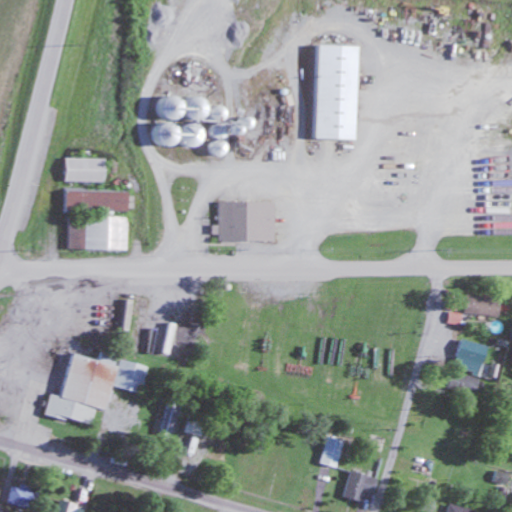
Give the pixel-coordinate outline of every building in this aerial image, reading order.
[(348,140),(348,45),(315,45),(316,141),(348,140)] [(167,125),(159,125),(159,143),(167,143),(167,125)] [(106,159),(65,159),(65,183),(106,183),(106,159)] [(128,190),(65,190),(65,211),(128,211),(128,190)] [(217,203),(217,242),(269,242),(269,203),(217,203)] [(126,217),(68,217),(68,250),(126,250),(126,217)] [(493,317),(494,298),(461,297),(460,315),(493,317)] [(483,348),(456,340),(449,368),(475,375),(483,348)] [(73,354),(63,398),(50,395),(45,415),(91,426),(95,409),(106,412),(112,387),(139,394),(147,366),(101,355),(100,361),(73,354)] [(211,427),(191,415),(182,430),(202,442),(211,427)] [(339,443),(322,438),(314,465),(330,470),(339,443)] [(360,496),(367,498),(372,480),(343,473),(337,499),(358,504),(360,496)] [(34,490),(12,484),(6,503),(28,510),(34,490)] [(81,511),(82,507),(56,502),(53,511),(81,511)]
